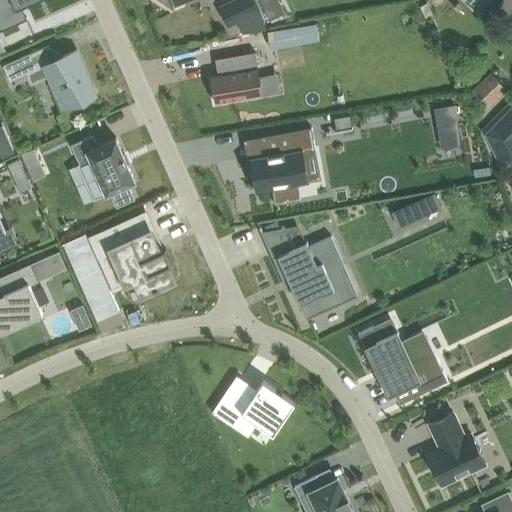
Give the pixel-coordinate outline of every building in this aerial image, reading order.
[(26,17),(19,2),(22,0),(24,0),(25,1),(26,0),(0,0),(3,7),(0,7),(0,30),(29,18),(28,17),(26,17)] [(234,7),(223,12),(229,25),(260,11),(254,0),(234,0),(231,1),(234,7)] [(276,3),(275,0),(257,0),(262,10),(276,3)] [(476,0),(486,9),(495,0),(476,0)] [(317,23),(275,30),(278,47),(320,40),(317,23)] [(11,80),(27,73),(45,65),(64,108),(82,100),(82,99),(96,93),(97,94),(98,94),(78,49),(54,60),(48,46),(50,45),(49,44),(4,64),(11,80)] [(220,101),(264,94),(256,51),(216,58),(219,73),(212,74),(215,90),(214,90),(214,91),(215,91),(216,102),(219,102),(220,102),(220,101)] [(508,88),(491,72),(473,91),(490,107),(508,88)] [(354,136),(432,126),(429,102),(351,111),(354,136)] [(435,107),(438,124),(459,121),(456,104),(435,107)] [(511,157),(511,107),(487,133),(493,148),(501,163),(511,157)] [(350,114),(335,117),(337,129),(353,126),(350,114)] [(251,157),(254,173),(250,174),(250,176),(254,175),(256,188),(255,189),(255,190),(273,187),(275,202),(274,202),(274,203),(299,199),(299,197),(298,198),(295,183),(309,180),(309,179),(307,179),(302,149),(313,147),(314,148),(315,148),(311,127),(310,127),(310,128),(262,137),(263,138),(264,138),(267,154),(251,157)] [(117,208),(136,199),(129,185),(137,182),(117,138),(99,146),(94,135),(72,145),(81,165),(92,160),(107,195),(111,193),(117,208)] [(0,144),(0,148),(3,156),(14,151),(10,140),(0,144)] [(28,164),(40,159),(35,148),(23,153),(28,164)] [(25,172),(19,158),(8,163),(14,177),(25,172)] [(436,191),(414,201),(420,216),(439,207),(439,208),(443,207),(436,191)] [(160,248),(144,211),(94,233),(104,255),(113,251),(127,282),(136,277),(143,293),(155,287),(155,288),(159,286),(159,285),(176,278),(169,263),(173,261),(166,246),(160,248)] [(310,245),(301,222),(264,229),(263,225),(261,226),(285,281),(291,278),(308,318),(341,303),(332,282),(345,276),(329,239),(335,236),(334,234),(310,245)] [(51,274),(67,267),(59,250),(43,257),(51,274)] [(30,263),(0,276),(0,282),(4,292),(0,294),(0,332),(44,313),(31,284),(38,280),(30,263)] [(379,355),(378,356),(387,376),(389,375),(395,388),(400,386),(409,406),(408,406),(409,408),(457,385),(446,362),(440,364),(431,345),(414,353),(405,335),(394,340),(388,327),(367,338),(368,339),(371,338),(379,355)] [(243,410),(275,432),(295,401),(264,379),(243,410)] [(242,403),(225,392),(214,410),(230,421),(242,403)] [(429,454),(443,484),(486,463),(472,433),(466,436),(454,412),(430,423),(439,441),(441,440),(444,447),(429,454)] [(314,511),(320,509),(321,511),(354,511),(352,507),(353,506),(349,496),(347,497),(338,478),(324,485),(319,474),(295,485),(307,511),(314,511)] [(506,511),(511,509),(511,498),(509,491),(483,503),(487,511),(506,511)]
